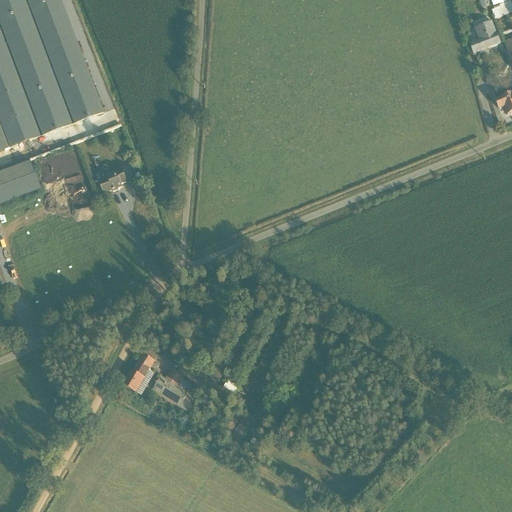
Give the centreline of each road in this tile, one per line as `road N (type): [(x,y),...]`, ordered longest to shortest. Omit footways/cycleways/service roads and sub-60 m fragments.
road 1 (unclassified): [(179,273),(511,137)]
road 2 (unclassified): [(202,0),(179,273)]
road 3 (track): [(165,281),(35,511)]
road 4 (unclassified): [(0,363),(179,273)]
